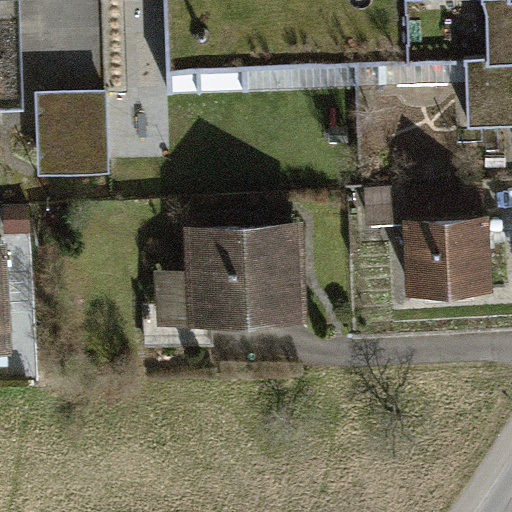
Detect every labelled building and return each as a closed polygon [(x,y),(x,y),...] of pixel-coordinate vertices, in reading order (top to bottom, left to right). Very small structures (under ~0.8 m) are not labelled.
[(0,0),(0,100),(18,99),(14,0),(0,0)] [(348,0),(167,0),(169,89),(250,87),(249,67),(350,64),(348,0)] [(390,0),(391,28),(407,28),(406,0),(390,0)] [(511,0),(485,0),(489,10),(489,53),(467,53),(467,58),(511,56),(511,0)] [(511,56),(467,58),(469,121),(511,119),(511,56)] [(108,92),(43,94),(45,164),(110,162),(108,92)] [(483,180),(370,185),(371,221),(409,219),(412,287),(490,283),(487,214),(484,215),(483,180)] [(29,205),(14,205),(14,219),(29,219),(29,205)] [(296,224),(196,227),(198,272),(173,273),(174,302),(147,303),(148,342),(212,340),(212,310),(298,307),(296,224)] [(4,238),(0,237),(0,351),(9,351),(4,238)]
